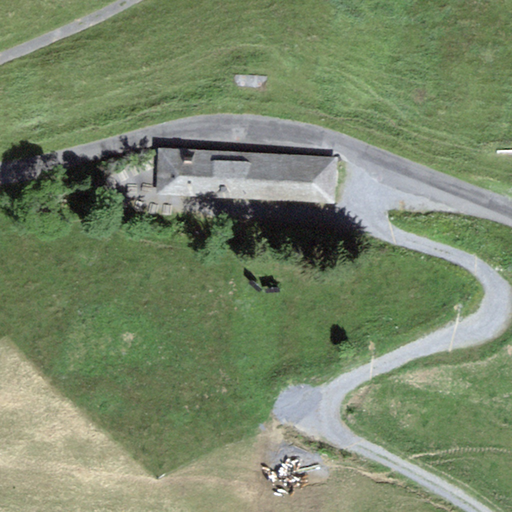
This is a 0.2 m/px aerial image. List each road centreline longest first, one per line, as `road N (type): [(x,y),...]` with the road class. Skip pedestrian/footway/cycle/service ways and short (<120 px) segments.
road 1 (track): [(484,511),(335,431),(327,414),(335,387),(479,326),(492,312),(496,295),(487,272),(388,230),(374,211),(386,165)]
road 2 (unclassified): [(511,215),(327,140),(252,127),(200,128),(0,177)]
